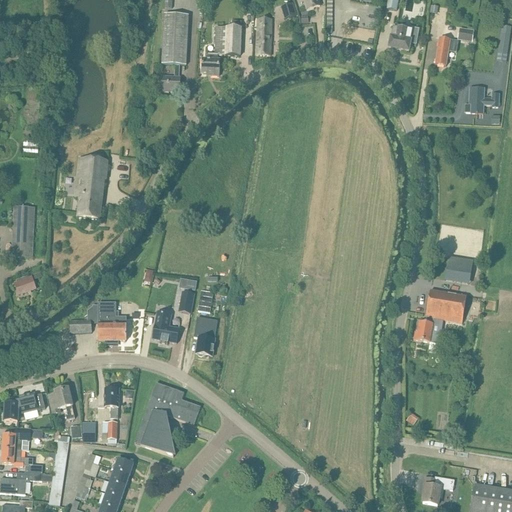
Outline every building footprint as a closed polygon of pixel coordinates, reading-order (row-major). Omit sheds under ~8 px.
[(303,0),(304,2),(307,12),(320,8),(317,0),(303,0)] [(388,0),(386,10),(396,12),(398,0),(388,0)] [(293,4),(281,8),(285,21),(297,17),(293,4)] [(437,21),(438,7),(431,6),(430,21),(437,21)] [(161,78),(161,83),(160,93),(180,94),(181,79),(178,78),(179,66),(185,67),(188,17),(163,15),(161,65),(174,66),(174,78),(161,78)] [(258,28),(255,28),(255,31),(257,31),(256,57),(270,58),(272,22),(258,21),(258,28)] [(203,61),(202,64),(202,74),(211,74),(211,77),(219,78),(220,62),(218,62),(218,57),(240,58),(240,48),(242,23),(232,22),(232,30),(217,29),(215,55),(208,55),(208,61),(203,61)] [(390,40),(388,50),(409,54),(410,47),(411,45),(416,46),(420,30),(395,25),(395,28),(394,28),(391,39),(390,38),(390,40)] [(460,30),(458,41),(473,44),(474,32),(460,30)] [(501,34),(498,54),(507,55),(510,36),(501,34)] [(439,40),(437,56),(435,66),(446,68),(448,52),(456,54),(458,43),(439,40)] [(137,56),(135,67),(143,67),(144,57),(137,56)] [(476,116),(478,116),(478,115),(483,116),(484,107),(492,108),(492,109),(499,109),(499,96),(492,96),(492,101),(484,100),(484,90),(470,89),(469,103),(471,103),(471,107),(466,106),(465,108),(464,113),(466,115),(471,115),(476,115),(476,116)] [(491,109),(491,111),(504,111),(504,103),(499,103),(499,109),(491,109)] [(24,141),(23,154),(38,155),(39,142),(24,141)] [(119,157),(136,158),(136,147),(120,147),(119,157)] [(79,199),(77,220),(100,222),(102,201),(102,199),(104,183),(106,182),(108,163),(79,160),(75,198),(79,199)] [(33,259),(35,209),(22,208),(22,206),(14,205),(14,208),(11,258),(33,259)] [(473,263),(459,260),(449,259),(445,281),(469,286),(473,263)] [(147,271),(144,282),(151,284),(154,272),(147,271)] [(150,290),(169,295),(172,283),(153,278),(150,290)] [(32,279),(14,285),(17,292),(22,291),(24,295),(36,290),(32,279)] [(180,280),(179,290),(195,293),(197,283),(180,280)] [(219,297),(226,298),(227,290),(220,289),(219,297)] [(415,334),(414,342),(430,344),(439,346),(441,335),(432,334),(433,326),(434,320),(443,322),(462,325),(467,298),(430,292),(426,318),(425,324),(419,323),(417,334),(415,334)] [(201,293),(198,313),(210,315),(213,295),(201,293)] [(179,295),(175,314),(184,316),(188,296),(179,295)] [(118,345),(118,343),(118,336),(114,336),(114,319),(116,319),(116,305),(99,305),(99,308),(93,308),(89,311),(89,322),(70,322),(70,335),(92,335),(91,325),(98,325),(99,343),(105,342),(105,345),(118,345)] [(126,319),(116,319),(114,319),(114,336),(118,336),(118,343),(126,342),(126,332),(126,319)] [(197,319),(194,340),(199,340),(198,346),(196,356),(212,358),(213,349),(216,334),(218,323),(197,319)] [(178,322),(164,320),(161,344),(169,345),(169,347),(174,347),(175,346),(181,347),(184,332),(177,331),(178,322)] [(166,417),(194,427),(201,409),(182,402),(184,395),(156,385),(135,445),(173,459),(166,417)] [(66,410),(67,416),(65,417),(66,422),(74,420),(71,407),(72,407),(71,400),(68,390),(55,393),(56,396),(48,398),(53,416),(61,414),(60,411),(66,410)] [(105,391),(105,401),(104,409),(111,410),(110,421),(118,421),(119,401),(119,391),(105,391)] [(126,392),(125,399),(132,400),(133,393),(126,392)] [(3,415),(3,419),(5,419),(5,425),(17,426),(18,423),(24,423),(24,421),(28,420),(37,417),(45,415),(46,417),(51,416),(47,402),(42,403),(42,401),(19,407),(19,406),(6,405),(5,415),(3,415)] [(411,414),(406,422),(413,427),(418,419),(411,414)] [(121,415),(120,444),(128,444),(129,415),(121,415)] [(83,420),(83,425),(82,425),(83,436),(84,436),(84,444),(95,444),(97,444),(97,435),(96,435),(96,432),(95,432),(95,426),(90,426),(90,421),(89,421),(89,420),(83,420)] [(103,424),(103,435),(102,444),(116,445),(117,425),(103,424)] [(81,427),(71,428),(72,440),(82,439),(81,427)] [(4,437),(3,451),(22,452),(29,453),(30,436),(40,437),(40,432),(25,431),(16,430),(15,437),(4,437)] [(25,475),(52,476),(53,476),(53,475),(54,472),(49,472),(49,469),(43,469),(43,467),(33,466),(33,460),(21,459),(22,452),(3,451),(2,465),(13,466),(13,468),(23,468),(23,467),(26,468),(25,475)] [(88,463),(93,465),(97,466),(100,459),(90,455),(88,463)] [(134,466),(124,463),(118,461),(114,472),(129,478),(134,466)] [(88,463),(85,471),(90,473),(93,465),(88,463)] [(125,489),(129,478),(114,472),(110,484),(125,489)] [(52,476),(25,475),(17,474),(17,481),(1,480),(0,488),(0,495),(9,496),(25,497),(26,485),(29,485),(29,483),(41,484),(41,483),(52,484),(52,476)] [(91,483),(87,482),(87,480),(82,478),(79,486),(89,489),(91,483)] [(454,482),(447,481),(438,479),(437,481),(425,479),(424,487),(426,488),(423,505),(438,507),(439,500),(442,500),(443,491),(453,492),(454,482)] [(121,501),(125,489),(110,484),(106,496),(121,501)] [(89,489),(79,486),(75,498),(85,501),(89,489)] [(511,511),(511,492),(474,486),(469,511),(511,511)] [(106,496),(102,508),(115,511),(117,511),(121,501),(106,496)] [(71,510),(77,511),(80,504),(74,502),(71,510)] [(2,511),(25,511),(25,510),(33,510),(33,503),(20,503),(20,509),(3,507),(2,511)]
